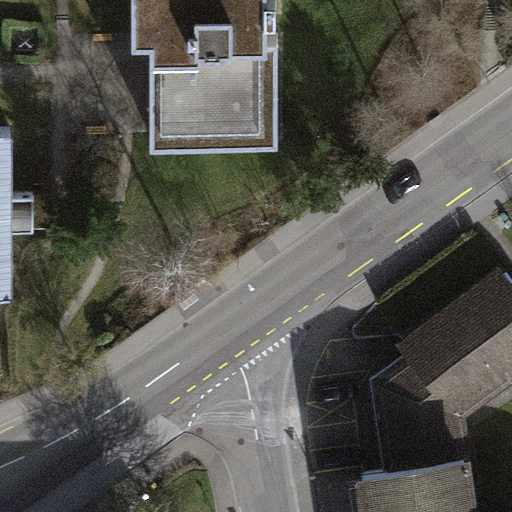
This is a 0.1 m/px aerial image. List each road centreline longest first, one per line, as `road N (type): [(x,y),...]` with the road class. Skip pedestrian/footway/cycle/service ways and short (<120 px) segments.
road 1 (secondary): [(221,340),(511,128)]
road 2 (secondary): [(0,482),(221,340)]
road 3 (residential): [(270,511),(244,369),(221,340)]
